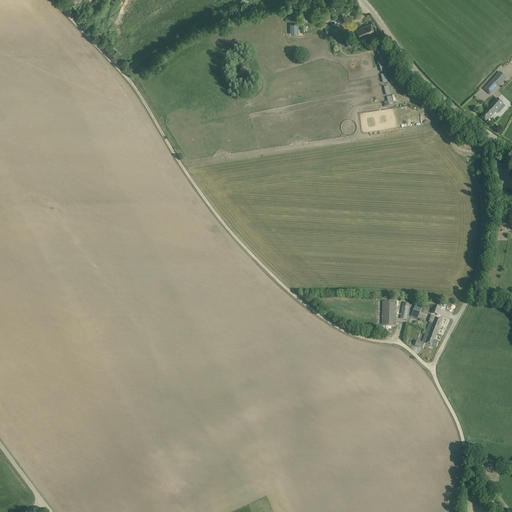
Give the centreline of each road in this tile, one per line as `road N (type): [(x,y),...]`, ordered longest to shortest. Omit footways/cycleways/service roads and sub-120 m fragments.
road 1 (track): [(53,0),(129,80),(192,182),(254,258),(342,329),(400,343)]
road 2 (unclassified): [(431,367),(483,259),(482,156),(491,136)]
road 3 (track): [(484,149),(455,146),(378,51),(331,55),(324,25)]
road 4 (tertiary): [(491,136),(417,76),(362,0)]
